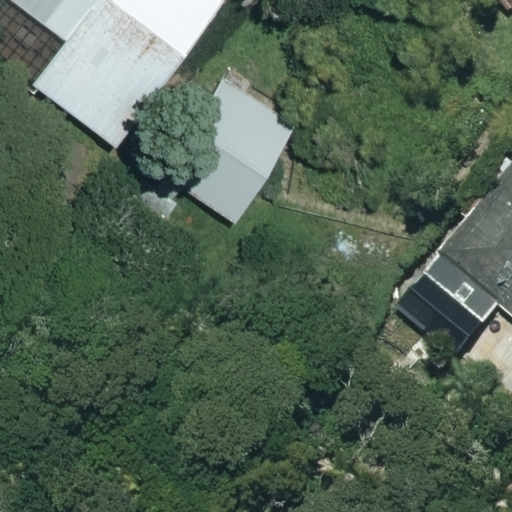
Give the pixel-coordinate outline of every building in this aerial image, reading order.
[(36,0),(72,29),(38,74),(124,136),(223,0),(36,0)] [(169,168),(240,216),(304,123),(233,74),(169,168)] [(83,169),(104,184),(121,161),(100,146),(83,169)] [(121,213),(156,236),(182,195),(147,172),(121,213)] [(511,181),(449,259),(511,308),(511,181)]
